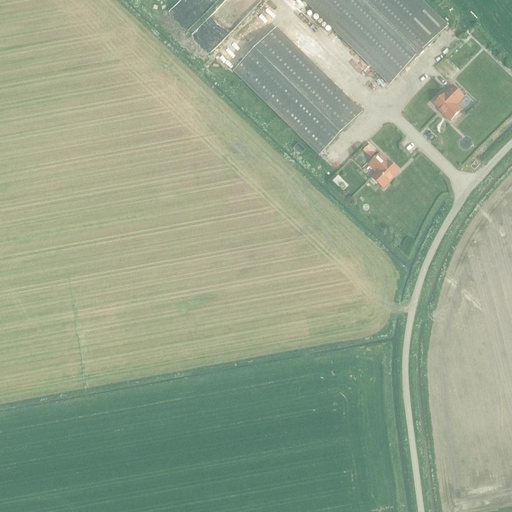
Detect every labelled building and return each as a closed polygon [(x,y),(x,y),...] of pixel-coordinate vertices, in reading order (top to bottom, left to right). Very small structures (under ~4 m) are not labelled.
[(176,0),(174,2),(186,20),(214,0),(176,0)] [(304,0),(390,85),(447,27),(419,0),(304,0)] [(234,71),(320,156),(362,113),(276,28),(234,71)] [(440,111),(450,121),(462,109),(457,105),(464,97),(453,86),(435,104),(441,110),(440,111)] [(364,150),(379,151),(380,141),(365,139),(364,150)] [(378,183),(383,189),(393,179),(393,178),(399,172),(380,154),(369,165),(376,172),(372,177),(372,178),(371,179),(376,185),(378,183)]
